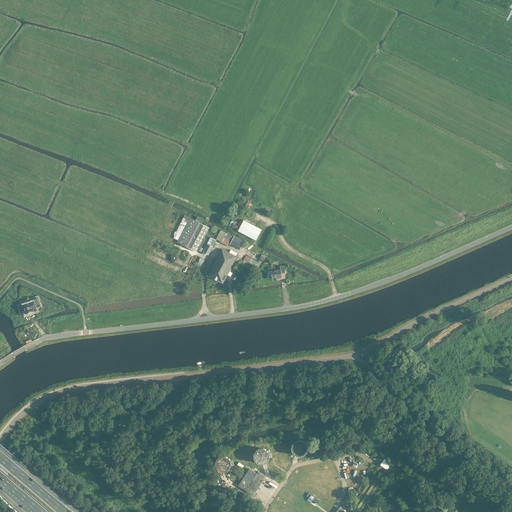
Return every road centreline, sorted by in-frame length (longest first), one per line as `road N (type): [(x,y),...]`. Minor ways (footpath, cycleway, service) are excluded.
road 1 (unclassified): [(0,441),(52,395),(351,356),(511,277)]
road 2 (unclassified): [(0,363),(51,336),(334,299),(511,226)]
